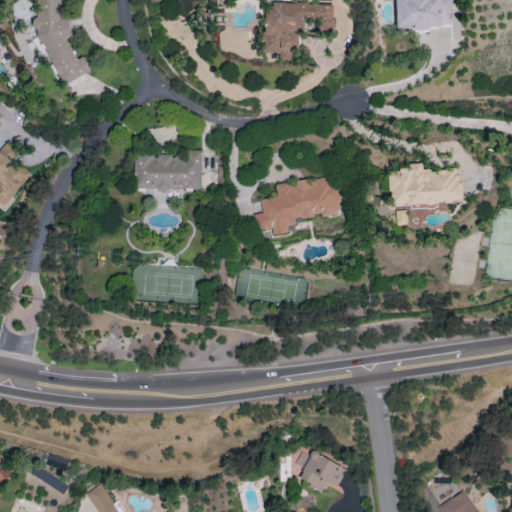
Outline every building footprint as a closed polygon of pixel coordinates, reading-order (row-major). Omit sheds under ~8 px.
[(63,85),(90,71),(83,57),(75,57),(68,44),(68,26),(67,25),(67,18),(61,18),(61,2),(63,0),(35,0),(36,18),(31,21),(36,32),(36,40),(43,40),(43,47),(63,85)] [(394,0),(396,29),(451,27),(449,0),(394,0)] [(333,4),(263,3),(263,53),(279,53),(279,60),(291,60),(291,49),(298,49),(298,31),(304,31),(304,21),(318,21),(318,32),(333,32),(333,4)] [(0,118),(2,115),(0,113),(0,205),(3,214),(22,181),(19,172),(11,167),(10,162),(14,155),(10,143),(2,146),(0,150),(0,118)] [(201,188),(200,153),(152,154),(152,152),(134,153),(135,190),(201,188)] [(390,205),(459,201),(457,169),(422,171),(422,166),(387,168),(390,205)] [(294,216),(302,218),(321,215),(324,216),(337,214),(339,202),(330,176),(313,178),(306,179),(295,180),(294,186),(277,184),(275,184),(276,197),(259,199),(261,213),(253,214),(255,231),(271,229),(272,235),(287,233),(286,225),(294,224),(294,216)] [(336,488),(346,468),(310,451),(308,456),(301,453),(296,464),(303,468),(298,479),(323,491),(326,483),(336,488)] [(0,483),(9,475),(0,463),(2,461),(0,459),(0,483)] [(85,493),(97,511),(125,511),(119,501),(112,502),(99,483),(85,493)] [(437,506),(440,511),(478,511),(464,489),(437,506)]
